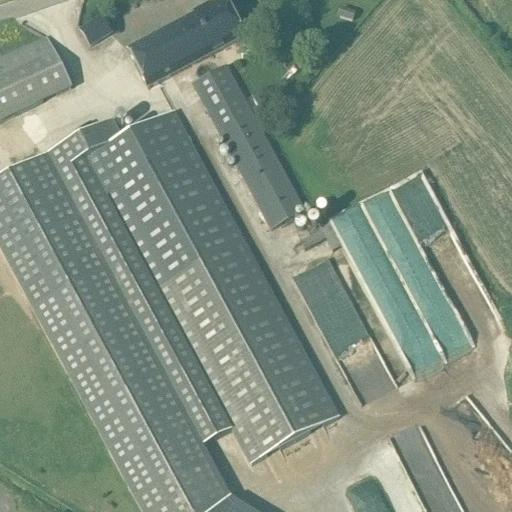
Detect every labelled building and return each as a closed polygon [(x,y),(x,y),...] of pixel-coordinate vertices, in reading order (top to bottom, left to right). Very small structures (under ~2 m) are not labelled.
[(224,1),(176,27),(196,66),(245,40),(224,1)] [(337,19),(352,24),(355,15),(340,10),(337,19)] [(111,36),(101,19),(80,32),(90,49),(111,36)] [(196,66),(176,27),(128,52),(148,91),(196,66)] [(0,125),(72,91),(47,41),(0,63),(0,125)] [(305,215),(226,69),(191,88),(270,234),(305,215)] [(252,98),(260,113),(275,105),(266,90),(252,98)] [(244,511),(231,504),(202,449),(233,433),(252,467),(339,420),(174,114),(121,143),(111,125),(0,184),(0,252),(33,314),(139,511),(244,511)] [(428,172),(391,187),(446,322),(483,307),(428,172)] [(373,202),(333,218),(364,293),(404,276),(373,202)] [(309,272),(295,280),(303,295),(318,287),(309,272)]
